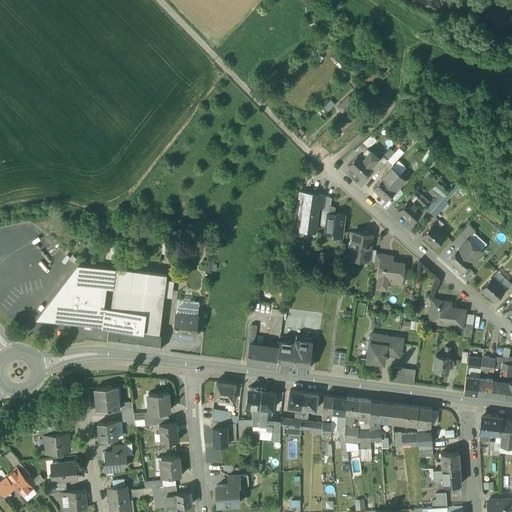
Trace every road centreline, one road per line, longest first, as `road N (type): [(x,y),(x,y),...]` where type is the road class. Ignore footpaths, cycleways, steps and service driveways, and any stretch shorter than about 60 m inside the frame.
road 1 (track): [(387,113),(328,169),(159,0)]
road 2 (secondary): [(468,400),(191,365)]
road 3 (residential): [(511,333),(328,169)]
road 4 (secondary): [(191,365),(101,354),(39,369)]
road 5 (residential): [(191,365),(202,511)]
